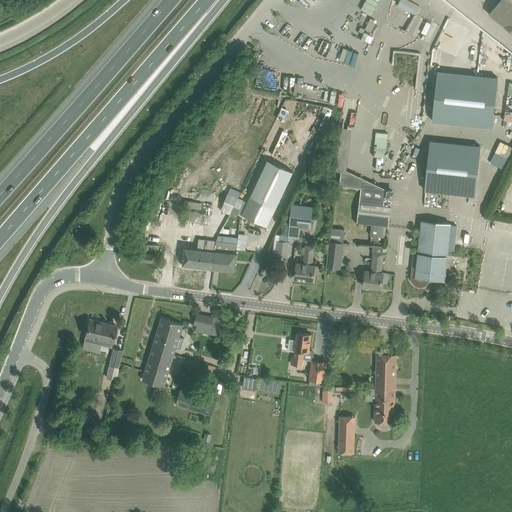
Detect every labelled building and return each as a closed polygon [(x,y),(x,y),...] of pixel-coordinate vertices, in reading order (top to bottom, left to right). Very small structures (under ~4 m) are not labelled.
[(420,7),(407,0),(400,0),(397,6),(415,16),(420,7)] [(511,0),(499,0),(489,14),(511,31),(511,0)] [(427,21),(421,32),(426,34),(431,24),(427,21)] [(453,55),(448,65),(460,71),(465,62),(453,55)] [(438,71),(433,121),(493,128),(498,78),(438,71)] [(346,171),(352,129),(339,127),(333,171),(341,172),(340,186),(361,188),(359,202),(357,222),(371,224),(386,226),(389,226),(391,206),(392,199),(394,199),(396,191),(387,190),(387,192),(385,192),(386,189),(348,171),(346,171)] [(431,141),(425,191),(475,196),(480,146),(431,141)] [(293,172),(268,160),(241,215),(267,227),(293,172)] [(327,176),(308,174),(308,180),(307,184),(316,184),(316,182),(316,181),(327,182),(327,176)] [(228,194),(220,211),(230,215),(237,198),(228,194)] [(186,201),(186,207),(201,209),(202,203),(186,201)] [(311,219),(313,206),(292,204),(290,224),(290,225),(301,226),(304,226),(304,230),(313,230),(314,219),(311,219)] [(192,212),(190,220),(199,223),(206,225),(209,216),(202,214),(193,211),(192,212)] [(414,255),(411,276),(411,279),(412,281),(413,283),(415,285),(417,286),(420,287),(422,287),(425,286),(422,280),(427,278),(429,278),(444,280),(448,249),(454,250),(457,226),(451,225),(451,223),(422,220),(418,256),(414,255)] [(280,235),(288,236),(290,225),(290,224),(282,223),(280,235)] [(343,243),(345,229),(331,228),(329,242),(343,243)] [(490,228),(488,240),(501,242),(502,229),(490,228)] [(511,232),(503,231),(502,238),(511,239),(511,232)] [(287,262),(288,252),(289,242),(288,242),(288,238),(288,236),(280,235),(279,241),(277,241),(275,260),(287,262)] [(183,266),(213,269),(216,241),(199,239),(198,247),(185,246),(183,266)] [(237,244),(216,241),(213,269),(234,272),(237,244)] [(340,269),(343,243),(329,242),(329,244),(328,252),(327,268),(340,269)] [(313,252),(314,246),(305,245),(305,247),(302,247),(302,249),(301,248),(300,254),(304,255),(303,264),(297,263),(296,269),(295,279),(313,281),(314,274),(318,274),(319,266),(315,265),(312,265),(313,252)] [(154,255),(141,253),(140,261),(153,262),(154,255)] [(382,260),(383,254),(374,253),(373,259),(372,272),(365,271),(365,277),(363,287),(381,289),(382,282),(387,283),(388,274),(383,273),(381,273),(382,260)] [(196,314),(194,325),(197,325),(211,328),(211,325),(213,317),(196,314)] [(213,317),(211,325),(219,327),(222,316),(214,314),(213,317)] [(158,327),(152,348),(174,354),(176,348),(181,349),(184,338),(180,337),(180,334),(183,324),(161,317),(158,327)] [(114,335),(117,326),(89,319),(86,333),(85,337),(84,341),(100,345),(101,341),(112,343),(112,342),(114,335)] [(289,340),(288,350),(295,351),(294,358),(292,358),(291,364),(302,365),(303,359),(304,351),(309,352),(309,349),(310,344),(311,334),(297,332),(296,340),(289,340)] [(152,348),(142,380),(165,387),(174,354),(152,348)] [(122,351),(113,349),(109,365),(118,368),(122,351)] [(376,388),(395,388),(396,354),(377,354),(376,388)] [(311,370),(310,380),(324,382),(325,372),(326,362),(313,360),(312,360),(312,361),(311,370)] [(256,378),(244,376),(242,388),(254,390),(256,378)] [(395,388),(376,388),(375,401),(375,422),(394,422),(395,388)] [(217,400),(181,389),(176,405),(213,416),(217,400)] [(332,402),(333,391),(323,390),(323,402),(332,402)] [(356,416),(339,416),(338,453),(355,454),(356,416)]
